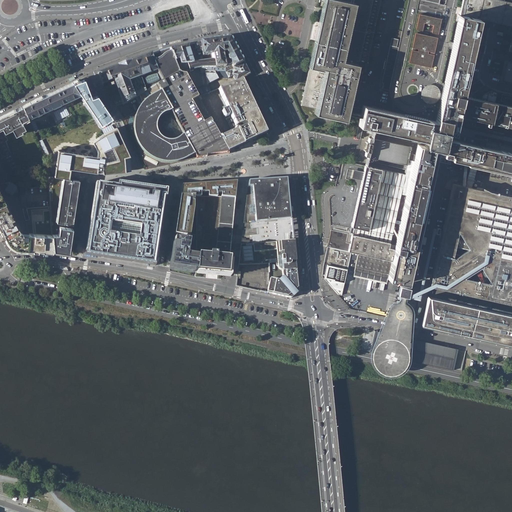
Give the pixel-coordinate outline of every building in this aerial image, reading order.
[(360,117),(362,109),(348,106),(352,88),(356,70),(365,72),(381,0),(324,0),(324,2),(318,26),(317,30),(317,34),(308,71),(305,86),(304,88),(304,91),(301,105),(316,108),(315,113),(326,116),(345,120),(346,114),(360,117)] [(462,0),(459,14),(479,19),(497,23),(510,25),(511,26),(511,38),(509,51),(511,51),(511,1),(504,0),(462,0)] [(511,95),(503,94),(502,101),(505,102),(504,105),(496,103),(499,93),(494,92),(494,91),(491,91),(489,92),(487,93),(485,94),(484,96),(483,97),(483,98),(483,100),(475,98),(472,98),(463,96),(464,87),(472,52),(474,43),(479,19),(459,14),(444,84),(441,98),(436,121),(363,105),(362,109),(360,117),(358,126),(373,129),(372,138),(368,137),(367,142),(366,141),(365,146),(364,150),(365,151),(365,155),(367,156),(365,165),(363,177),(351,225),(353,226),(352,234),(331,229),(327,247),(329,247),(324,265),(327,265),(324,279),(344,283),(349,258),(356,259),(354,271),(387,278),(387,279),(407,283),(434,160),(449,163),(450,159),(470,163),(477,165),(511,172),(511,95)] [(439,35),(443,20),(421,15),(417,30),(423,32),(425,24),(434,26),(433,34),(439,35)] [(413,48),(435,53),(439,38),(417,33),(413,48)] [(230,37),(221,38),(220,38),(225,67),(226,71),(244,62),(230,37)] [(212,54),(212,59),(214,59),(215,67),(225,67),(220,38),(210,40),(201,41),(200,42),(194,43),(195,48),(197,48),(197,50),(198,51),(202,50),(203,56),(212,54)] [(398,39),(393,38),(387,67),(382,88),(387,89),(398,39)] [(472,52),(484,54),(486,46),(474,43),(472,52)] [(176,65),(193,62),(193,61),(188,44),(170,48),(176,65)] [(163,81),(180,74),(176,65),(170,48),(152,52),(159,71),(163,81)] [(410,63),(432,68),(435,56),(413,51),(410,63)] [(118,65),(98,73),(102,85),(107,83),(113,81),(117,91),(122,104),(135,99),(129,82),(159,71),(152,52),(134,59),(131,60),(117,65),(118,65)] [(209,59),(193,61),(193,62),(176,65),(180,74),(189,71),(193,70),(200,68),(204,67),(211,67),(210,62),(209,59)] [(249,74),(244,62),(226,71),(214,71),(205,72),(207,83),(218,79),(218,78),(228,79),(228,78),(232,76),(235,81),(233,82),(234,83),(235,82),(241,79),(246,75),(247,75),(249,74)] [(511,62),(507,62),(503,81),(511,82),(511,62)] [(219,136),(198,97),(194,91),(185,75),(180,74),(163,81),(166,88),(153,95),(149,98),(147,99),(145,101),(143,103),(139,107),(138,108),(135,115),(134,120),(133,123),(133,127),(133,132),(134,137),(135,140),(137,144),(141,151),(144,155),(148,157),(152,160),(155,161),(160,163),(165,164),(171,164),(175,163),(179,162),(186,159),(194,155),(196,158),(201,157),(212,156),(229,153),(227,151),(219,136)] [(88,76),(73,82),(80,92),(81,94),(100,124),(111,117),(108,113),(106,109),(110,106),(98,89),(93,86),(90,78),(89,77),(88,76)] [(473,94),(485,85),(481,78),(468,88),(464,87),(463,96),(472,98),(473,94)] [(216,90),(225,108),(220,111),(223,117),(227,116),(225,112),(227,111),(235,127),(229,129),(230,132),(219,136),(227,151),(234,148),(238,146),(253,139),(266,133),(241,79),(235,82),(234,83),(216,90)] [(163,81),(135,99),(139,107),(143,103),(145,101),(147,99),(149,98),(153,95),(166,88),(163,81)] [(46,94),(52,106),(57,116),(62,126),(65,124),(66,125),(73,122),(62,101),(67,99),(80,92),(73,82),(46,94)] [(194,91),(198,97),(210,92),(208,85),(194,91)] [(117,108),(122,104),(117,91),(108,95),(109,97),(117,108)] [(46,94),(22,106),(28,117),(36,114),(52,106),(46,94)] [(22,106),(0,116),(0,128),(1,128),(3,131),(4,133),(11,129),(15,136),(20,134),(19,132),(23,130),(25,128),(23,123),(29,120),(28,117),(22,106)] [(421,110),(420,111),(419,113),(433,116),(434,108),(427,106),(426,107),(424,108),(423,109),(421,110)] [(92,120),(41,144),(50,162),(49,175),(69,178),(70,173),(97,176),(135,172),(118,129),(102,136),(92,120)] [(15,161),(8,147),(6,141),(0,144),(0,156),(12,180),(15,180),(14,172),(18,172),(18,160),(15,161)] [(470,163),(465,186),(472,187),(477,165),(470,163)] [(51,232),(53,250),(68,252),(79,180),(47,175),(48,186),(52,232),(51,232)] [(267,178),(249,179),(248,186),(252,186),(255,221),(291,218),(289,194),(288,194),(287,176),(267,178)] [(18,247),(27,248),(29,236),(19,197),(19,196),(17,187),(15,180),(12,180),(4,182),(0,182),(0,224),(8,240),(18,247)] [(181,185),(169,267),(196,272),(197,257),(197,256),(187,255),(190,239),(196,196),(217,196),(221,197),(235,198),(237,181),(181,185)] [(87,250),(86,254),(105,257),(155,264),(155,261),(159,236),(165,197),(166,198),(166,193),(165,193),(145,196),(145,190),(144,189),(144,188),(143,188),(143,187),(142,187),(141,187),(141,188),(140,188),(139,189),(136,195),(118,186),(97,183),(87,250)] [(465,186),(453,183),(431,279),(430,283),(430,286),(431,286),(511,304),(511,196),(489,191),(482,188),(482,190),(472,187),(465,186)] [(48,186),(17,187),(19,196),(19,197),(29,236),(32,249),(53,250),(51,232),(52,232),(48,186)] [(139,189),(118,186),(136,195),(139,189)] [(229,261),(235,198),(221,197),(215,257),(215,259),(229,261)] [(242,238),(239,264),(275,263),(275,266),(277,266),(278,267),(278,268),(279,269),(280,270),(281,270),(283,270),(283,277),(282,277),(279,280),(279,281),(280,282),(268,281),(269,283),(267,293),(273,294),(291,298),(298,291),(293,242),(287,242),(253,244),(249,244),(249,239),(245,239),(245,238),(242,238)] [(155,261),(155,264),(105,257),(86,254),(87,250),(86,250),(85,255),(156,265),(156,261),(155,261)] [(227,275),(229,261),(215,259),(215,257),(209,256),(208,258),(197,257),(196,272),(227,275)] [(408,293),(407,297),(431,286),(430,286),(430,283),(408,293)] [(409,287),(400,285),(397,295),(399,295),(405,297),(407,297),(408,293),(409,287)] [(453,370),(457,349),(411,339),(408,338),(408,335),(408,329),(409,325),(409,312),(409,310),(408,308),(406,306),(404,304),(405,297),(399,295),(398,303),(395,303),(393,304),(391,306),(389,309),(385,319),(383,324),(381,329),(380,332),(376,331),(374,330),(371,344),(369,351),(372,352),(372,355),(372,358),(373,361),(374,364),(376,367),(378,369),(381,371),(384,373),(388,373),(392,374),(396,374),(400,372),(404,369),(406,366),(408,363),(410,360),(453,370)] [(511,314),(427,296),(421,325),(511,344),(511,314)]
